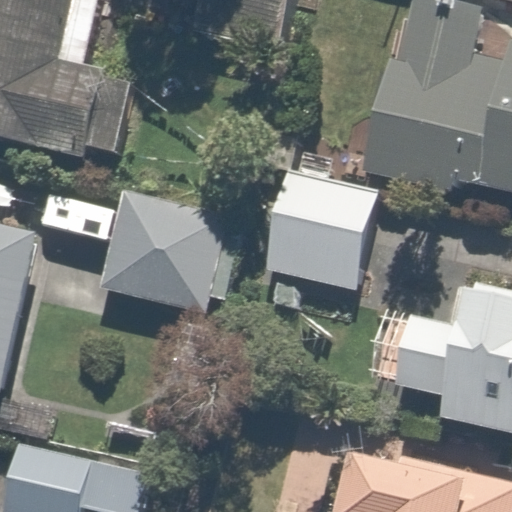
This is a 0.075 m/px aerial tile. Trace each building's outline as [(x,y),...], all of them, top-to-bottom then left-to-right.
[(38,0),(0,0),(0,155),(126,181),(144,95),(75,81),(90,11),(38,0)] [(311,0),(217,0),(208,47),(298,65),(311,0)] [(371,178),(383,181),(511,211),(511,67),(494,63),(502,28),(427,11),(410,80),(395,77),(371,178)] [(398,195),(309,173),(288,255),(377,277),(398,195)] [(246,218),(132,196),(111,302),(225,324),(246,218)] [(0,412),(23,418),(67,234),(0,218),(0,412)] [(468,420),(463,440),(511,451),(511,303),(486,297),(475,343),(400,324),(382,399),(468,420)] [(167,511),(174,483),(37,452),(23,511),(167,511)] [(443,494),(373,485),(351,480),(343,511),(511,511),(511,494),(446,479),(443,494)]
